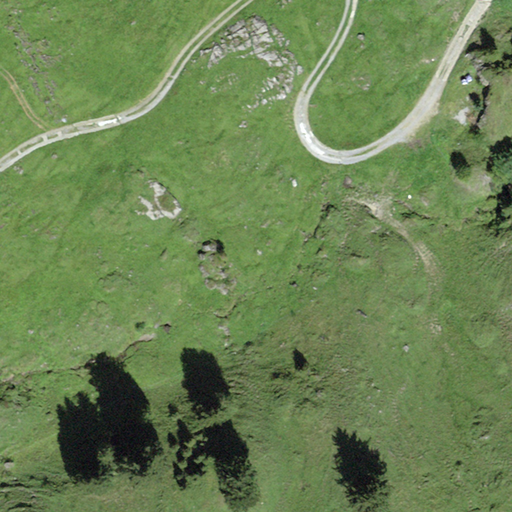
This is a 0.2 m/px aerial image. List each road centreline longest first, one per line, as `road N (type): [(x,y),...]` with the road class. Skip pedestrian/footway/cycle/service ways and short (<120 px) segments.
road 1 (track): [(497,0),(404,129),(385,145),(335,157),(317,151),(300,114),(351,0)]
road 2 (track): [(247,0),(193,47),(148,109),(45,141),(0,170)]
